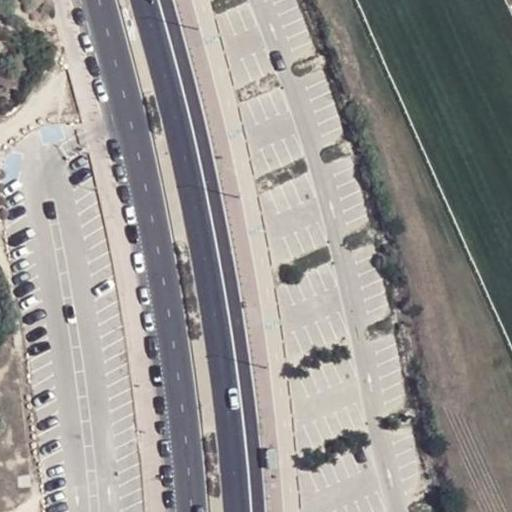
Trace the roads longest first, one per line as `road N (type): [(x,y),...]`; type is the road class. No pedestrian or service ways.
road 1 (tertiary): [(98,0),(170,322),(191,511)]
road 2 (tertiary): [(241,511),(219,314),(149,0)]
